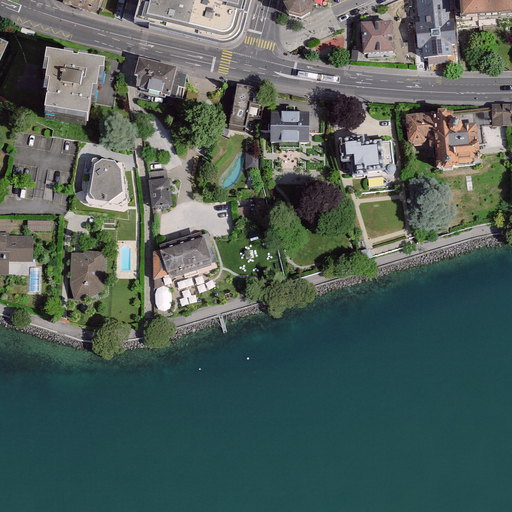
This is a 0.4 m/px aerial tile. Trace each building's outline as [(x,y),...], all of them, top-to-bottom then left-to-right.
[(62,0),(62,1),(99,12),(102,0),(62,0)] [(176,0),(140,0),(134,25),(209,44),(219,41),(224,36),(234,0),(185,0),(185,2),(176,0)] [(319,0),(284,0),(286,10),(294,20),(305,21),(315,16),(318,8),(319,0)] [(450,0),(414,0),(418,52),(455,49),(450,0)] [(511,0),(457,0),(459,21),(511,17),(511,0)] [(396,25),(362,25),(363,56),(396,56),(396,25)] [(96,70),(35,60),(34,71),(39,72),(37,89),(40,89),(35,118),(78,125),(83,98),(86,98),(89,79),(95,80),(96,70)] [(178,70),(140,60),(137,75),(139,93),(171,99),(178,70)] [(274,90),(236,85),(232,125),(247,127),(248,119),(270,121),(274,90)] [(511,133),(509,104),(406,116),(410,142),(437,139),(441,171),(480,166),(477,148),(511,144),(511,133)] [(310,113),(273,113),(273,145),(310,145),(310,113)] [(359,141),(341,143),(343,160),(352,159),(355,186),(396,182),(393,146),(359,149),(359,141)] [(99,161),(92,167),(89,192),(94,201),(107,202),(118,192),(119,170),(114,163),(99,161)] [(149,174),(154,210),(172,208),(167,171),(149,174)] [(53,223),(29,222),(29,233),(53,233),(53,223)] [(8,231),(0,231),(0,275),(30,276),(30,264),(35,264),(35,237),(8,238),(8,231)] [(170,278),(213,265),(206,240),(162,253),(170,278)] [(85,255),(73,255),(72,286),(76,301),(86,302),(95,298),(103,290),(105,287),(107,258),(105,258),(105,253),(85,252),(85,255)] [(155,280),(170,278),(162,253),(155,254),(155,280)]
